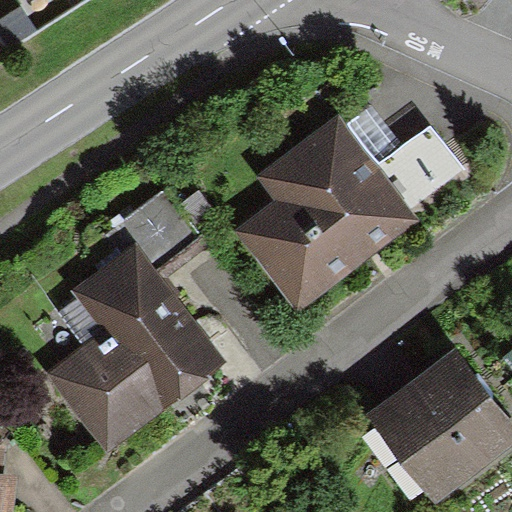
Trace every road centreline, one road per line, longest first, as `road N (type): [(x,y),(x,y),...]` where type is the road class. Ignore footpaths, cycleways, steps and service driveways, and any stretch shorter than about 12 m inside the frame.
road 1 (residential): [(511,202),(108,511)]
road 2 (tertiary): [(0,152),(225,0)]
road 3 (residential): [(511,68),(377,0)]
